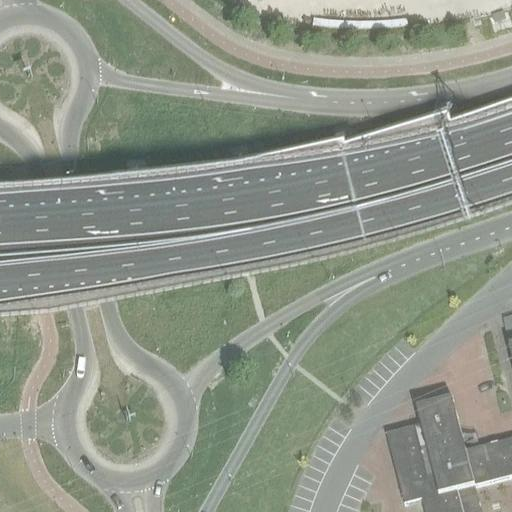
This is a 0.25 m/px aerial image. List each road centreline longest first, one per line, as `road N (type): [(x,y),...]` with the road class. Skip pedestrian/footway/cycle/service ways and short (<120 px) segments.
road 1 (trunk): [(511,132),(238,205),(0,231)]
road 2 (trunk): [(0,274),(233,247),(511,178)]
road 3 (secondary): [(182,398),(169,378),(121,345),(113,325),(67,142),(88,74)]
road 4 (secondary): [(0,130),(36,164),(50,194),(87,347),(62,423)]
road 5 (secondary): [(205,511),(289,363),(373,272)]
road 6 (unclassified): [(322,511),(341,464),(389,395),(498,293)]
road 7 (secondary): [(182,398),(266,329),(373,272)]
road 8 (secondary): [(302,107),(88,74)]
road 9 (secondary): [(511,84),(435,104),(302,107)]
road 10 (secondary): [(302,107),(223,73),(127,0)]
road 11 (secondary): [(373,272),(511,220)]
